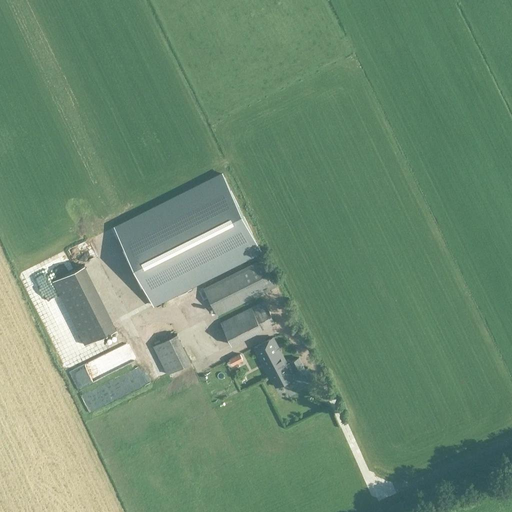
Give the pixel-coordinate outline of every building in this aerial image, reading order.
[(222,174),(115,227),(154,305),(255,254),(259,261),(204,289),(230,343),(273,322),(260,294),(279,285),(222,174)] [(84,265),(53,281),(85,345),(117,329),(84,265)] [(182,293),(174,297),(187,321),(194,317),(182,293)] [(214,316),(209,318),(214,328),(218,326),(214,316)] [(177,334),(153,346),(168,374),(191,363),(177,334)] [(293,379),(291,375),(295,373),(296,375),(303,371),(305,370),(299,359),(287,365),(274,338),(254,348),(268,376),(269,375),(275,388),(280,385),(281,387),(289,383),(288,381),(293,379)] [(240,354),(230,359),(232,365),(243,359),(240,354)] [(140,365),(147,377),(157,372),(151,360),(140,365)] [(305,370),(303,371),(310,385),(315,382),(308,369),(305,370)]
